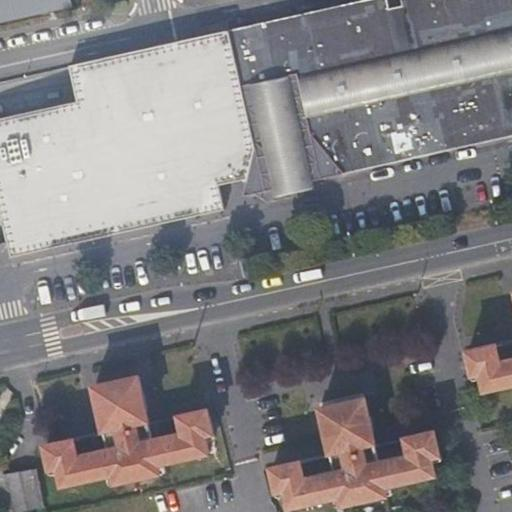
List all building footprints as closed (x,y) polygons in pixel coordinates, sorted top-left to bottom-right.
[(0,0),(0,21),(72,6),(70,0),(0,0)] [(407,0),(371,0),(230,32),(242,86),(389,53),(418,46),(407,0)] [(511,24),(511,0),(407,0),(418,46),(511,24)] [(307,115),(486,75),(511,68),(511,24),(418,46),(389,53),(242,86),(257,150),(252,181),(254,189),(341,170),(312,135),(307,115)] [(242,86),(230,32),(70,67),(73,84),(78,102),(0,119),(0,245),(9,243),(13,259),(228,211),(223,188),(238,184),(252,181),(257,150),(242,86)] [(511,68),(486,75),(500,133),(511,130),(511,68)] [(312,135),(341,170),(500,133),(486,75),(307,115),(312,135)] [(511,383),(511,353),(501,356),(497,343),(469,349),(476,377),(485,374),(489,389),(511,383)] [(45,448),(48,460),(51,473),(60,471),(65,488),(113,477),(115,486),(162,475),(160,465),(208,454),(204,438),(213,436),(207,412),(179,418),(182,430),(141,439),(136,423),(151,419),(142,377),(94,388),(104,430),(113,428),(117,445),(76,454),(72,442),(45,448)] [(341,445),(344,455),(347,465),(304,474),(301,463),(273,470),(280,498),(290,496),(292,509),(345,496),(347,503),(388,493),(387,486),(438,474),(435,461),(442,459),(436,431),(407,438),(410,452),(368,461),(363,439),(375,436),(364,394),(320,405),(331,447),(341,445)] [(13,505),(16,510),(18,511),(30,511),(43,509),(33,469),(5,475),(13,505)]
